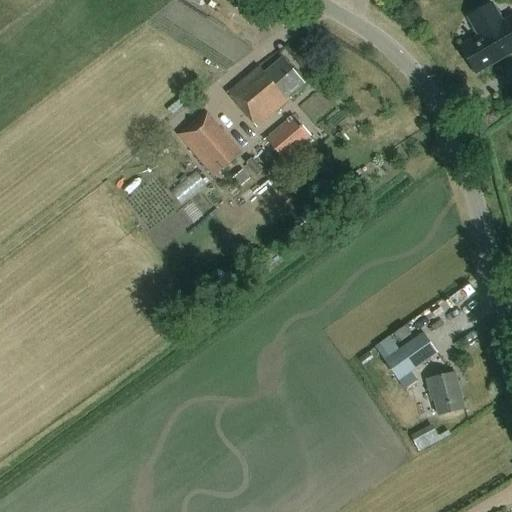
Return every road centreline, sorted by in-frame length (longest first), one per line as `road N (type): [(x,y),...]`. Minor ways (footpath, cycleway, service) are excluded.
road 1 (unclassified): [(511,336),(466,164),(438,102),(392,51),(316,0)]
road 2 (track): [(0,251),(320,2)]
